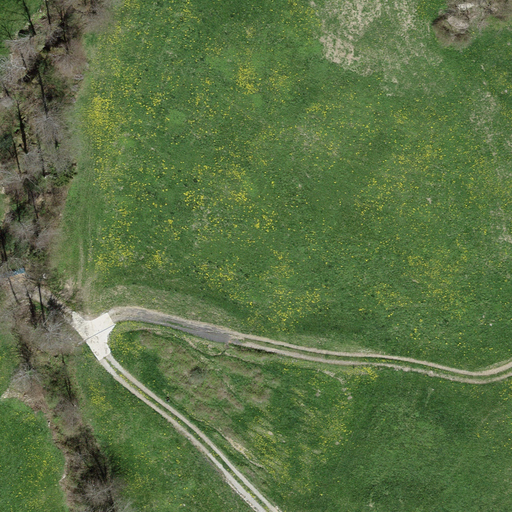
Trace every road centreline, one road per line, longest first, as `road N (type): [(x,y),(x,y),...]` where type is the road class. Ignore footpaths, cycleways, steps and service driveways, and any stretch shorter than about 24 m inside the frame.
road 1 (track): [(511,372),(473,385),(148,315),(108,314),(93,334)]
road 2 (track): [(93,334),(275,511)]
